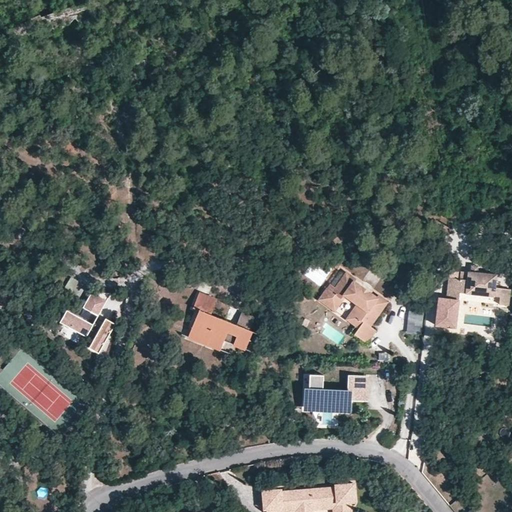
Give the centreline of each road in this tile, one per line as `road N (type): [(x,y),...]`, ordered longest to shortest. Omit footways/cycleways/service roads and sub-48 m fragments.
road 1 (residential): [(100,498),(176,467),(259,449),(341,446),(376,451),(404,467),(443,511)]
road 2 (residential): [(100,498),(97,457),(141,271)]
